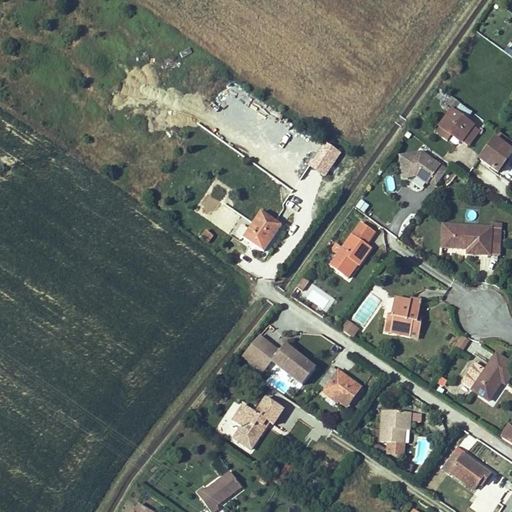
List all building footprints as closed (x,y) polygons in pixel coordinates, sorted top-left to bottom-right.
[(463,67),(455,61),(450,67),(459,73),(463,67)] [(461,104),(452,97),(448,104),(456,110),(461,104)] [(472,113),(461,105),(455,112),(466,121),(472,113)] [(466,121),(455,112),(452,110),(440,127),(451,136),(461,143),(462,142),(468,147),(480,131),(466,121)] [(451,136),(440,127),(436,132),(448,141),(451,136)] [(511,141),(500,133),(495,139),(511,151),(511,141)] [(511,154),(511,151),(495,139),(480,159),(495,171),(501,162),(505,164),(511,154)] [(340,153),(325,143),(320,151),(313,161),(309,166),(324,176),(340,153)] [(320,151),(315,148),(308,158),(313,161),(320,151)] [(429,182),(436,187),(447,171),(422,153),(400,156),(404,179),(413,177),(412,173),(416,173),(416,177),(428,185),(429,182)] [(498,173),(505,164),(501,162),(495,171),(498,173)] [(223,206),(232,190),(215,181),(204,200),(201,199),(195,210),(214,221),(229,229),(238,214),(223,206)] [(368,207),(361,201),(357,207),(364,213),(368,207)] [(282,226),(261,212),(243,238),(264,252),(282,226)] [(375,233),(361,223),(343,249),(338,256),(330,267),(344,276),(353,263),(357,265),(358,266),(371,249),(366,245),(375,233)] [(491,229),(443,226),(442,248),(463,250),(463,247),(468,247),(468,250),(467,255),(490,256),(490,244),(499,245),(500,224),(491,224),(491,229)] [(213,236),(206,231),(201,238),(208,243),(213,236)] [(490,256),(498,257),(499,245),(490,244),(490,256)] [(343,249),(337,245),(332,252),(338,256),(343,249)] [(357,265),(353,263),(344,276),(348,279),(357,265)] [(309,282),(304,279),(297,288),(302,292),(309,282)] [(390,333),(410,337),(411,332),(419,333),(421,324),(417,323),(418,318),(420,309),(410,307),(411,302),(410,302),(394,299),(391,316),(388,316),(385,331),(391,332),(390,333)] [(410,307),(420,309),(421,301),(411,300),(410,302),(411,302),(410,307)] [(347,323),(342,331),(353,338),(358,330),(347,323)] [(466,339),(462,336),(455,347),(458,349),(466,339)] [(279,354),(260,337),(243,357),(263,374),(272,364),(301,388),(315,372),(294,354),(289,350),(285,347),(279,354)] [(462,352),(469,341),(466,339),(458,349),(462,352)] [(292,346),(289,350),(294,354),(297,351),(292,346)] [(475,364),(462,384),(489,402),(500,385),(499,384),(500,382),(502,383),(505,385),(511,375),(511,365),(496,355),(496,356),(491,363),(486,371),(475,364)] [(337,373),(331,369),(319,386),(325,390),(337,373)] [(361,388),(338,371),(337,373),(325,390),(324,391),(343,404),(346,400),(350,403),(361,388)] [(440,376),(436,383),(444,386),(447,379),(440,376)] [(383,390),(379,397),(384,400),(388,394),(383,390)] [(284,409),(266,398),(256,413),(244,405),(232,422),(241,428),(234,439),(251,450),(266,428),(262,426),(266,421),(269,423),(273,425),(284,409)] [(411,414),(383,411),(380,443),(388,443),(399,444),(400,433),(397,433),(397,430),(404,431),(410,431),(410,422),(411,414)] [(422,414),(411,414),(410,422),(421,423),(422,414)] [(511,427),(508,425),(501,435),(511,442),(511,427)] [(399,444),(388,443),(387,454),(402,456),(404,431),(397,430),(397,433),(400,433),(399,444)] [(511,442),(501,435),(500,437),(511,444),(511,442)] [(376,444),(373,449),(381,454),(384,449),(376,444)] [(458,448),(442,470),(450,476),(451,473),(474,490),(479,482),(482,479),(485,481),(490,473),(464,455),(465,453),(458,448)] [(203,488),(196,493),(210,511),(215,511),(219,509),(217,507),(242,488),(230,472),(205,490),(203,488)]
